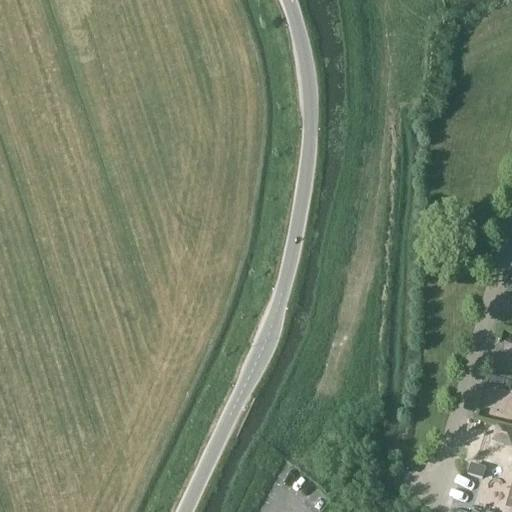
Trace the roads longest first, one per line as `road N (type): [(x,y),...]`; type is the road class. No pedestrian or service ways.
road 1 (unclassified): [(185,511),(263,346),(299,217),(311,125),(303,47),(287,0)]
road 2 (residential): [(426,488),(451,455),(511,236)]
